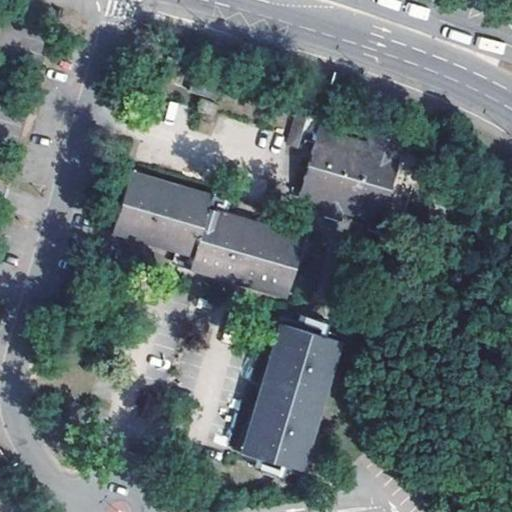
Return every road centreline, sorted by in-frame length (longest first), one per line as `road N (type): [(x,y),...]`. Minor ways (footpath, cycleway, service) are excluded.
road 1 (unclassified): [(120,0),(12,380),(22,436),(54,485),(87,505)]
road 2 (tertiary): [(210,0),(372,49),(511,108)]
road 3 (tertiary): [(511,46),(380,0)]
